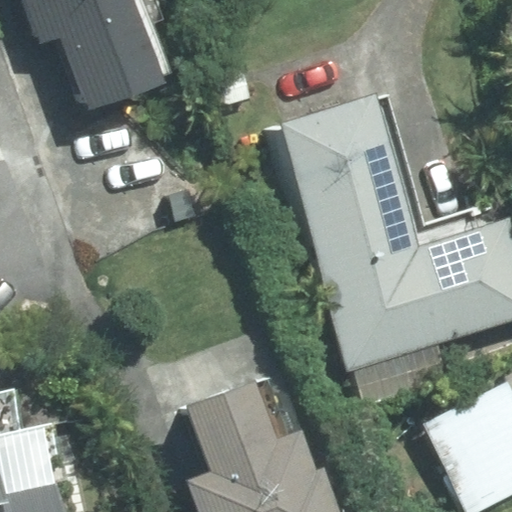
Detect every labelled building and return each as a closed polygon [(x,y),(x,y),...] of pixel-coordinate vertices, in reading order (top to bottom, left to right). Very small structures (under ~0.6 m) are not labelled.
[(126,0),(3,0),(48,119),(156,79),(126,0)] [(349,93),(253,122),(334,377),(511,316),(511,286),(486,211),(395,240),(349,93)] [(312,511),(261,369),(124,418),(158,511),(312,511)] [(511,414),(493,379),(408,424),(454,511),(471,511),(511,490),(511,414)] [(0,511),(46,511),(40,482),(0,490),(0,511)]
